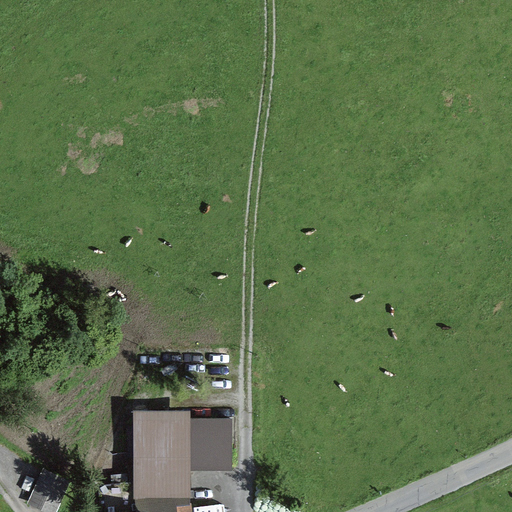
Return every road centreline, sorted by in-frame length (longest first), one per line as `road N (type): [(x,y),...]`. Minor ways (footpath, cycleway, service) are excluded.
road 1 (track): [(271,0),(251,236),(245,511)]
road 2 (unclassified): [(380,511),(511,451)]
